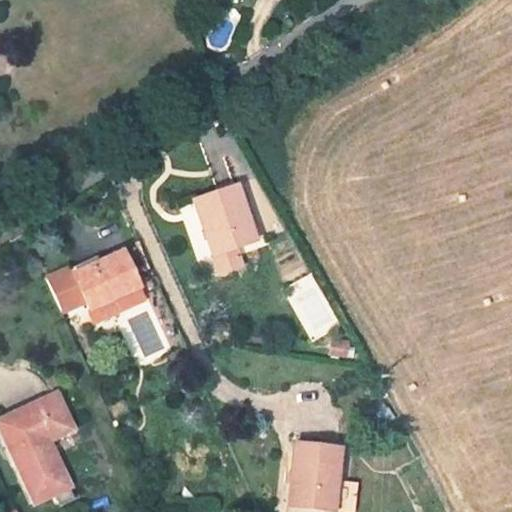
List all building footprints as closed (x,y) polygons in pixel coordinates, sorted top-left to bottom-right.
[(223,0),(205,4),(207,16),(231,10),(227,0),(223,0)] [(214,256),(257,239),(235,183),(193,200),(214,256)] [(98,254),(44,277),(60,312),(81,303),(90,324),(143,301),(122,253),(101,263),(98,254)] [(179,334),(166,339),(175,361),(189,356),(179,334)] [(75,432),(55,391),(0,417),(0,435),(34,506),(68,489),(47,445),(75,432)] [(333,477),(338,444),(297,438),(287,504),(340,511),(345,511),(351,479),(333,477)]
